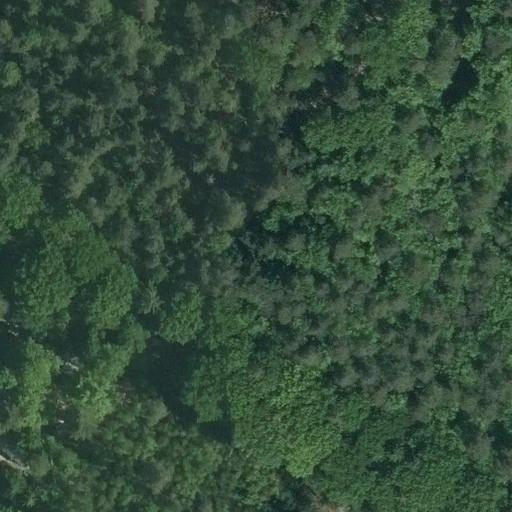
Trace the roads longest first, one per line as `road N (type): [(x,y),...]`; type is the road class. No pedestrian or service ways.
road 1 (track): [(444,0),(309,188),(305,225),(358,354),(374,444),(333,511)]
road 2 (track): [(490,511),(0,225)]
